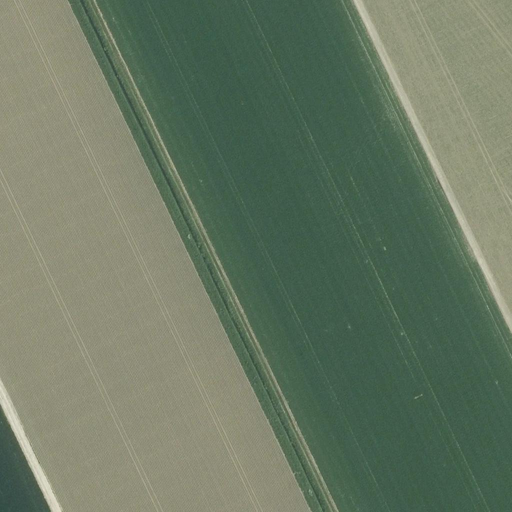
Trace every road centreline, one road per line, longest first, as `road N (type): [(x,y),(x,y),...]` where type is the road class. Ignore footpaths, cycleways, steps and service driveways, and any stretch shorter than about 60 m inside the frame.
road 1 (track): [(511,326),(357,0)]
road 2 (track): [(57,511),(0,390)]
